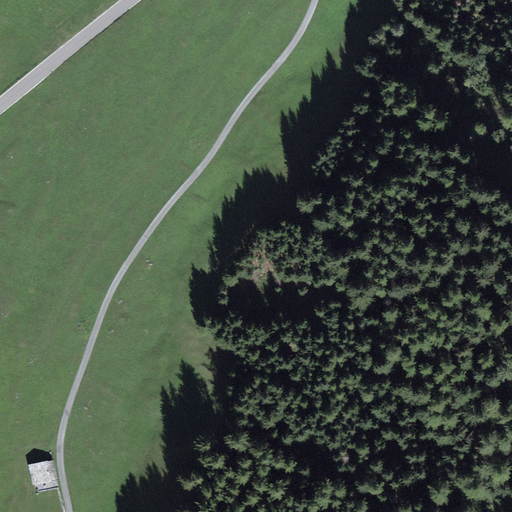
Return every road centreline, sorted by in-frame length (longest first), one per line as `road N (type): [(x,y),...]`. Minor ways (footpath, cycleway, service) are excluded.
road 1 (track): [(314,0),(289,49),(111,290),(67,407),(60,451),(69,511)]
road 2 (tertiary): [(133,0),(0,105)]
